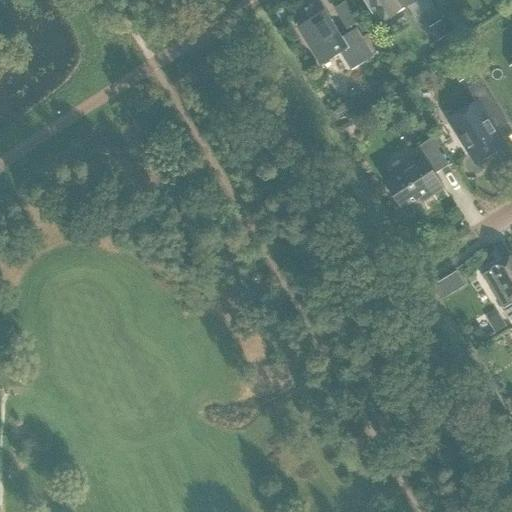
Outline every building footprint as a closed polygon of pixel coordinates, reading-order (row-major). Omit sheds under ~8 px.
[(415,17),(434,5),(430,0),(363,0),(373,15),(374,14),(386,6),(391,15),(389,16),(389,17),(407,6),(415,17)] [(306,8),(305,9),(311,19),(299,27),(297,24),(296,24),(323,69),(324,68),(322,65),(342,53),(352,70),(374,56),(356,28),(343,37),(324,6),(310,14),(306,8)] [(474,34),(465,39),(470,47),(478,42),(474,34)] [(465,57),(456,62),(466,78),(475,73),(465,57)] [(476,162),(505,143),(485,112),(497,105),(481,80),(468,87),(479,104),(451,122),(476,162)] [(338,107),(331,111),(337,122),(344,118),(338,107)] [(435,174),(449,165),(431,138),(414,149),(421,159),(385,182),(405,211),(432,194),(433,195),(444,188),(435,174)] [(511,256),(492,269),(482,274),(503,309),(504,308),(511,320),(511,319),(511,256)] [(499,314),(488,321),(495,333),(506,327),(499,314)]
